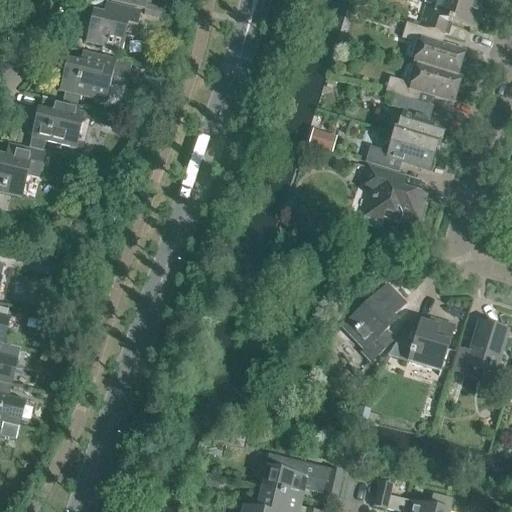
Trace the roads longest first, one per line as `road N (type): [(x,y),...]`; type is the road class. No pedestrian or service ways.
road 1 (tertiary): [(82,511),(248,43),(256,0)]
road 2 (residential): [(511,276),(474,256),(464,231),(511,59)]
